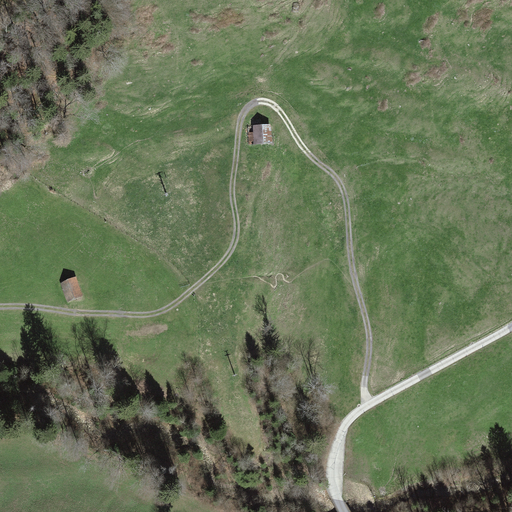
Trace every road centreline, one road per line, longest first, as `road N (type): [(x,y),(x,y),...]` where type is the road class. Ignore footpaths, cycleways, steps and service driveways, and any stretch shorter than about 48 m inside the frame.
road 1 (track): [(365,408),(370,341),(347,199),(277,110),(263,105),(247,110),(240,126),(237,239),(229,258),(167,311),(142,318),(0,310)]
road 2 (unclassified): [(511,323),(345,423),(337,493),(344,511)]
